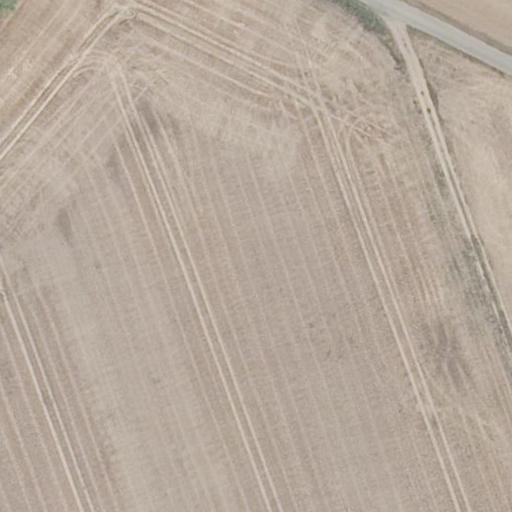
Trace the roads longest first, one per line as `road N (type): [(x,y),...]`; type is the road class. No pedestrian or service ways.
road 1 (track): [(511,330),(389,4)]
road 2 (unclassified): [(380,0),(511,64)]
